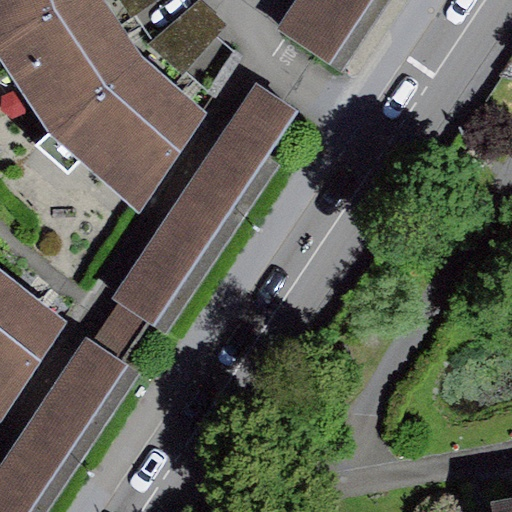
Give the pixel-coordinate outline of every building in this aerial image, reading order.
[(0,0),(0,43),(94,0),(0,0)] [(145,70),(98,0),(94,0),(0,43),(0,91),(12,86),(51,147),(145,70)] [(122,0),(133,19),(165,0),(122,0)] [(308,0),(282,39),(329,71),(377,0),(308,0)] [(200,1),(153,48),(182,77),(229,30),(200,1)] [(205,128),(145,70),(51,147),(37,158),(69,185),(81,173),(139,225),(205,128)] [(297,124),(257,96),(111,310),(116,314),(147,334),(155,340),(157,336),(167,343),(282,174),(269,165),(297,124)] [(68,334),(0,280),(0,433),(3,436),(68,334)] [(147,334),(116,314),(93,350),(124,371),(147,334)] [(93,350),(86,346),(0,474),(0,511),(53,511),(140,382),(124,371),(93,350)]
